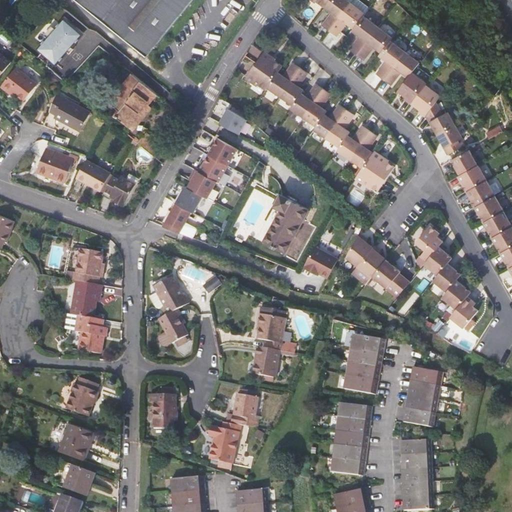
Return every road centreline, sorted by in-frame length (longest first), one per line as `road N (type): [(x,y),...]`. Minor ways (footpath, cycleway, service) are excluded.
road 1 (residential): [(267,6),(132,232)]
road 2 (residential): [(430,173),(397,124),(267,6)]
road 3 (residential): [(26,270),(14,304),(20,353),(131,368)]
road 4 (residential): [(494,342),(509,316),(430,173)]
road 5 (residential): [(388,511),(382,455),(400,351)]
road 6 (residential): [(129,511),(131,368)]
road 7 (residential): [(132,232),(0,187)]
road 8 (residential): [(131,368),(132,232)]
